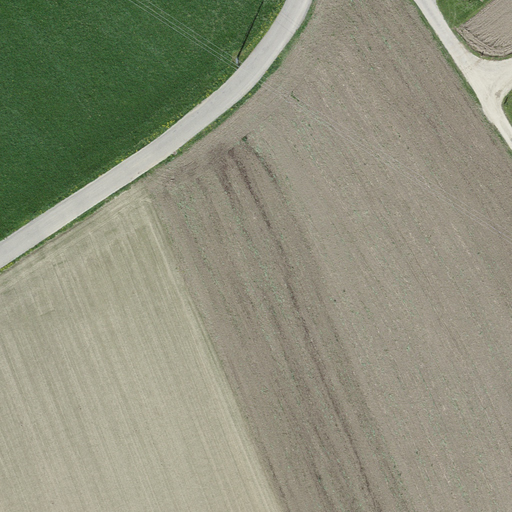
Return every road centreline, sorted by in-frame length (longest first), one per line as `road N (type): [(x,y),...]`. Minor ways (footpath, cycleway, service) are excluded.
road 1 (unclassified): [(299,0),(227,96),(0,253)]
road 2 (track): [(429,0),(511,119)]
